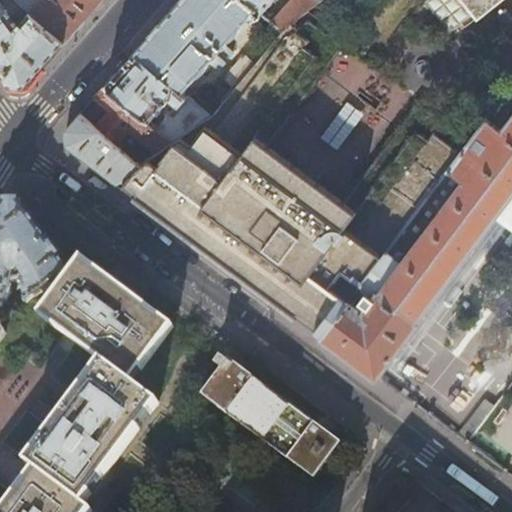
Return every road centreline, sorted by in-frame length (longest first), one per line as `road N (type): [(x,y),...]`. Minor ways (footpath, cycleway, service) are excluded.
road 1 (residential): [(403,433),(14,141)]
road 2 (tertiary): [(141,0),(14,141)]
road 3 (residential): [(507,511),(403,433)]
